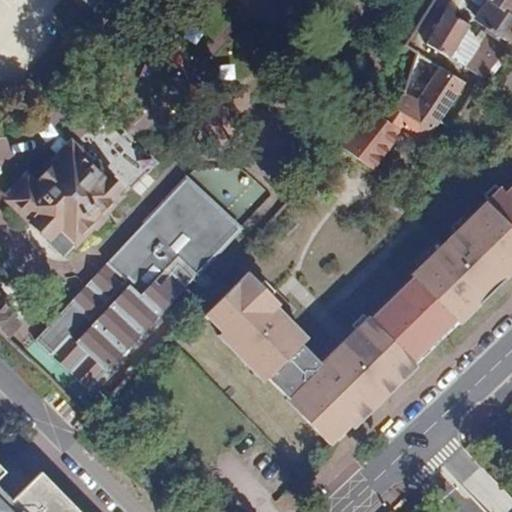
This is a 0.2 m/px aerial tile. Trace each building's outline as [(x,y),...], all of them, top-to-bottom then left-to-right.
[(511,0),(487,0),(491,2),(510,14),(511,10),(511,0)] [(491,2),(478,22),(490,30),(508,42),(511,36),(511,15),(510,14),(491,2)] [(445,13),(428,44),(451,58),(469,26),(445,13)] [(469,26),(451,58),(462,64),(475,42),(469,26)] [(490,30),(479,48),(485,53),(495,61),(508,42),(490,30)] [(485,53),(473,71),(484,78),(495,61),(485,53)] [(418,99),(404,91),(388,121),(421,143),(443,117),(465,83),(440,67),(418,99)] [(90,160),(73,143),(63,154),(93,181),(102,172),(104,168),(92,158),(90,160)] [(29,173),(4,199),(49,241),(58,233),(71,247),(93,225),(97,229),(108,217),(104,213),(124,192),(102,172),(93,181),(63,154),(38,179),(29,173)] [(250,227),(191,177),(36,342),(87,391),(250,227)] [(369,320),(365,317),(347,335),(361,349),(367,342),(472,234),(504,202),(511,193),(511,182),(500,194),(493,189),(447,235),(450,239),(442,247),(446,252),(425,272),(418,265),(405,278),(407,282),(369,320)] [(428,343),(451,320),(456,324),(486,294),(511,268),(511,193),(504,202),(507,206),(414,301),(364,352),(391,381),(428,343)] [(414,301),(507,206),(504,202),(472,234),(367,342),(361,349),(364,352),(414,301)] [(49,241),(63,255),(71,247),(58,233),(49,241)] [(442,247),(439,245),(418,265),(425,272),(446,252),(442,247)] [(251,271),(211,312),(220,322),(259,279),(251,271)] [(260,307),(273,294),(259,279),(220,322),(227,329),(223,333),(258,369),(293,331),(284,321),(272,309),(267,314),(260,307)] [(272,309),(280,301),(273,294),(260,307),(267,314),(272,309)] [(0,296),(0,329),(13,316),(16,312),(0,296)] [(284,321),(292,312),(280,301),(272,309),(284,321)] [(299,346),(303,342),(293,331),(258,369),(266,377),(271,374),(288,391),(306,372),(315,363),(299,346)] [(361,349),(347,335),(338,344),(351,358),(361,349)] [(338,344),(317,365),(315,363),(306,372),(288,391),(291,394),(288,396),(301,410),(347,363),(351,358),(338,344)] [(355,362),(364,352),(361,349),(351,358),(355,362)] [(382,390),(391,381),(364,352),(355,362),(382,390)] [(332,441),(352,422),(355,424),(382,397),(379,394),(350,366),(355,362),(351,358),(347,363),(301,410),(332,441)] [(379,394),(382,390),(355,362),(350,366),(379,394)] [(78,511),(41,473),(33,479),(15,461),(3,471),(0,468),(0,511),(78,511)]
